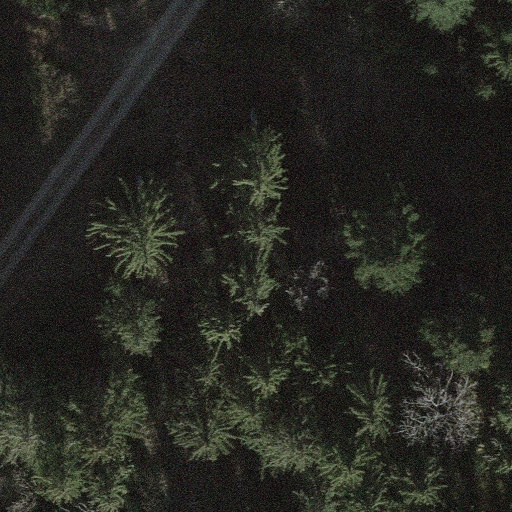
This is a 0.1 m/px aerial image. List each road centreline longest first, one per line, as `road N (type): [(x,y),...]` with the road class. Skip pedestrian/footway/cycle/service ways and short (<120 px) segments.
road 1 (track): [(0,270),(190,0)]
road 2 (track): [(0,22),(149,58)]
